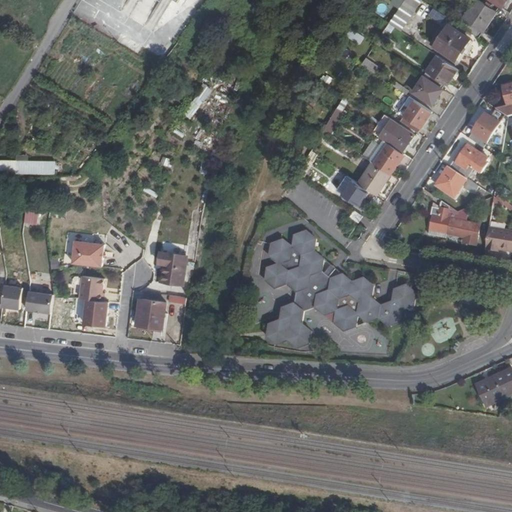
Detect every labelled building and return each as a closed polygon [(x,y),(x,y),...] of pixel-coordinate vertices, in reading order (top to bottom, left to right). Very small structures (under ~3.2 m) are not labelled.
[(396,27),(402,30),(424,1),(422,0),(406,0),(390,22),(390,23),(396,27)] [(475,0),(459,24),(479,38),(497,13),(477,0),(475,0)] [(442,23),(447,16),(435,8),(430,15),(442,23)] [(390,23),(383,33),(389,37),(396,27),(390,23)] [(451,26),(444,37),(439,34),(433,43),(460,62),(474,42),(451,26)] [(351,28),(347,37),(362,44),(366,35),(351,28)] [(424,76),(444,89),(458,68),(438,55),(424,76)] [(367,58),(363,65),(373,71),(377,64),(367,58)] [(434,105),(444,89),(424,76),(413,92),(434,105)] [(397,81),(394,85),(407,94),(410,90),(397,81)] [(190,117),(214,90),(205,83),(182,111),(190,117)] [(498,109),(508,116),(511,115),(511,83),(504,86),(509,106),(498,109)] [(401,110),(406,113),(414,99),(410,96),(401,110)] [(401,121),(419,133),(433,111),(414,99),(406,113),(401,121)] [(337,107),(324,129),(331,133),(343,112),(337,107)] [(470,138),(485,148),(501,123),(486,113),(470,138)] [(380,134),(404,151),(415,135),(391,118),(380,134)] [(376,163),(392,174),(405,154),(390,143),(376,163)] [(451,167),(479,186),(491,194),(494,191),(476,179),(480,172),(482,173),(489,163),(487,161),(489,158),(468,144),(456,164),(454,162),(451,167)] [(2,173),(58,174),(59,161),(2,159),(2,173)] [(370,189),(378,195),(392,174),(376,163),(373,161),(359,183),(370,189)] [(451,167),(450,167),(438,185),(456,197),(463,186),(474,193),(479,186),(451,167)] [(359,183),(347,175),(338,190),(359,205),(370,189),(359,183)] [(451,206),(442,200),(441,205),(441,207),(433,206),(431,213),(433,213),(430,229),(448,232),(451,217),(449,216),(451,206)] [(26,209),(25,226),(39,226),(40,210),(26,209)] [(359,222),(364,215),(355,210),(351,216),(359,222)] [(451,217),(448,232),(469,236),(468,241),(476,243),(480,222),(451,217)] [(511,230),(489,227),(486,249),(495,250),(496,248),(511,250),(511,230)] [(269,268),(267,281),(326,259),(315,251),(317,239),(307,231),(296,235),(294,248),(284,239),(273,244),(271,256),(280,264),(269,268)] [(76,240),(73,262),(82,263),(91,264),(102,265),(105,244),(76,240)] [(185,254),(159,251),(158,262),(163,263),(161,280),(180,283),(185,254)] [(59,259),(51,260),(53,269),(61,268),(59,259)] [(326,259),(267,281),(276,288),(288,283),(298,292),(296,303),(284,308),(282,320),(271,324),(268,337),(278,344),(289,340),(299,347),(310,344),(312,332),(302,324),(304,310),(316,306),(326,315),(338,311),(336,323),(345,330),(357,326),(359,314),(368,321),(380,317),(389,325),(393,324),(398,289),(396,289),(394,301),(381,306),(372,298),(375,286),(365,278),(353,282),(326,259)] [(91,264),(82,263),(81,270),(90,272),(91,264)] [(82,276),(80,298),(86,299),(104,301),(105,293),(102,293),(104,278),(82,276)] [(398,289),(393,324),(401,322),(403,309),(415,305),(417,292),(407,285),(398,289)] [(23,289),(5,286),(2,306),(20,309),(23,289)] [(51,312),(53,296),(29,292),(26,308),(51,312)] [(142,298),(139,324),(163,328),(167,302),(142,298)] [(86,299),(84,322),(106,325),(109,301),(104,301),(86,299)] [(511,371),(511,370),(476,386),(483,402),(491,398),(494,404),(511,395),(511,371)] [(491,398),(483,402),(486,407),(494,404),(491,398)]
